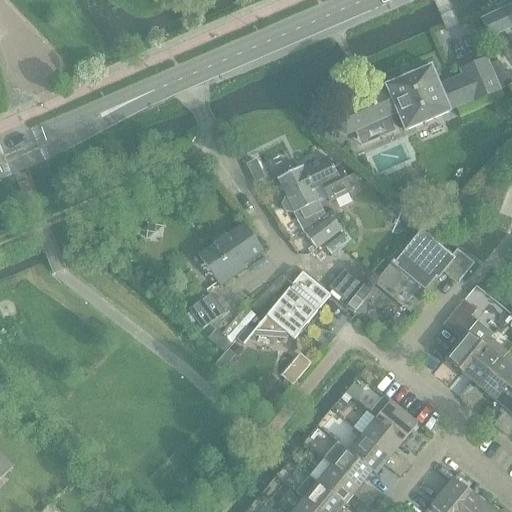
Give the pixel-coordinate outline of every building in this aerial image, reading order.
[(511,6),(480,21),(488,39),(511,28),(511,6)] [(334,110),(330,121),(335,132),(347,137),(355,133),(390,118),(396,115),(404,132),(450,112),(449,110),(472,100),(473,102),(511,85),(511,83),(498,62),(488,66),(486,60),(460,71),(462,76),(439,86),(430,67),(384,87),(384,88),(334,110)] [(302,168),(278,180),(287,197),(286,197),(281,204),(285,212),(294,214),(295,214),(305,234),(317,250),(342,230),(329,213),(325,216),(320,204),(318,201),(319,200),(314,191),(321,187),(327,200),(329,203),(334,201),(351,192),(339,166),(333,169),(328,158),(303,170),(302,168)] [(256,160),(246,165),(255,184),(265,179),(256,160)] [(233,272),(263,252),(243,224),(226,236),(224,232),(210,242),(213,245),(198,255),(220,287),(236,276),(233,272)] [(410,309),(443,269),(459,282),(474,264),(457,249),(451,256),(421,231),(378,283),(395,297),(398,302),(402,305),(407,307),(410,309)] [(345,233),(326,248),(332,256),(351,242),(345,233)] [(329,287),(344,300),(359,281),(344,269),(329,287)] [(287,281),(292,286),(304,272),(296,271),(287,281)] [(295,340),(299,335),(303,333),(306,329),(308,324),(332,294),(304,272),(255,331),(256,332),(262,334),(269,335),(276,334),(283,334),(289,335),(295,340)] [(202,330),(224,314),(210,295),(188,310),(190,313),(196,322),(202,330)] [(355,311),(363,302),(355,296),(348,305),(355,311)] [(464,300),(459,306),(471,317),(471,316),(476,310),(464,300)] [(477,321),(471,316),(471,317),(459,306),(451,316),(469,331),(477,321)] [(246,309),(222,335),(231,343),(235,339),(246,327),(255,317),(246,309)] [(190,313),(185,316),(191,325),(196,322),(190,313)] [(468,332),(469,331),(451,316),(443,325),(461,340),(445,359),(462,374),(484,346),(468,332)] [(246,327),(235,339),(242,345),(252,333),(246,327)] [(216,330),(208,339),(223,353),(231,343),(222,335),(216,330)] [(501,360),(484,346),(462,374),(472,382),(459,398),(466,403),(501,360)] [(312,365),(300,354),(286,371),(298,381),(312,365)] [(511,362),(504,356),(501,360),(466,403),(472,408),(485,393),(495,401),(511,380),(511,362)] [(493,425),(499,430),(511,414),(511,380),(495,401),(505,410),(493,425)] [(354,384),(346,394),(356,402),(364,392),(354,384)] [(266,415),(273,408),(255,392),(249,400),(266,415)] [(345,395),(340,400),(346,405),(351,400),(345,395)] [(390,402),(376,419),(403,442),(417,424),(390,402)] [(511,427),(511,414),(499,430),(505,436),(511,427)] [(395,452),(403,442),(376,419),(362,436),(405,471),(410,465),(395,452)] [(400,477),(405,471),(362,436),(349,452),(348,452),(372,472),(375,475),(384,464),(400,477)] [(364,482),(372,472),(348,452),(349,452),(345,449),(337,443),(324,460),(331,466),(374,501),(379,495),(364,482)] [(0,481),(12,468),(0,456),(0,481)] [(369,508),(374,501),(331,466),(317,482),(345,505),(353,495),(369,508)] [(339,511),(345,505),(317,482),(310,476),(296,493),(303,499),(319,511),(339,511)] [(431,506),(437,511),(454,511),(471,493),(453,479),(431,506)] [(454,511),(482,511),(487,507),(471,493),(454,511)] [(319,511),(303,499),(292,511),(319,511)]
